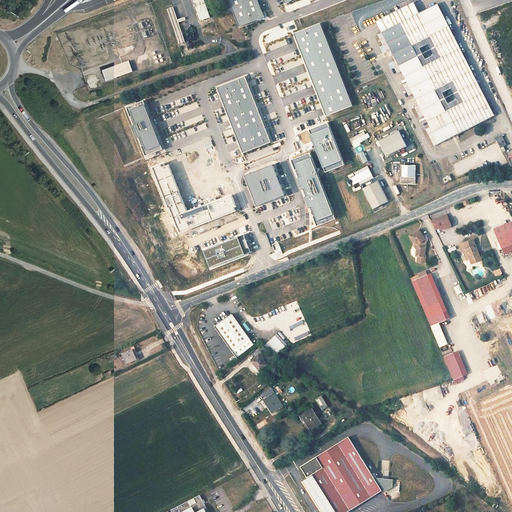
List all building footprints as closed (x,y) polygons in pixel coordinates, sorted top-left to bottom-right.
[(209,18),(202,0),(193,0),(190,1),(197,23),(209,18)] [(228,0),(240,27),(265,17),(258,0),(228,0)] [(380,33),(418,14),(416,9),(412,2),(375,21),(378,28),(380,33)] [(493,117),(437,5),(418,14),(380,33),(377,35),(413,108),(411,109),(417,121),(420,119),(434,147),(493,117)] [(173,8),(167,11),(173,31),(180,28),(173,8)] [(321,23),(294,33),(326,116),(353,106),(321,23)] [(107,82),(134,72),(130,62),(104,71),(107,82)] [(217,87),(243,153),(272,142),(246,76),(217,87)] [(141,147),(145,156),(163,149),(144,101),(125,108),(129,118),(132,117),(135,125),(133,126),(137,138),(140,137),(143,146),(141,147)] [(328,122),(309,130),(326,172),(345,165),(328,122)] [(406,145),(398,130),(378,141),(386,156),(406,145)] [(364,151),(360,143),(370,138),(367,131),(350,139),(354,147),(352,148),(355,155),(364,151)] [(494,153),(498,165),(506,162),(502,150),(494,153)] [(365,151),(360,153),(364,163),(369,161),(365,151)] [(481,153),(483,162),(490,161),(488,152),(481,153)] [(333,213),(311,159),(295,165),(301,179),(298,180),(302,190),(305,189),(308,197),(306,199),(309,207),(311,206),(317,219),(333,213)] [(167,222),(172,235),(236,212),(234,207),(237,206),(227,181),(222,181),(225,188),(199,198),(197,193),(182,198),(167,160),(152,166),(160,187),(161,187),(166,201),(169,208),(170,208),(175,219),(167,222)] [(415,183),(415,165),(400,165),(400,183),(415,183)] [(273,166),(247,176),(258,206),(285,196),(273,166)] [(372,177),(368,168),(349,176),(353,186),(372,177)] [(452,178),(449,173),(441,177),(444,182),(452,178)] [(389,201),(378,181),(362,189),(373,209),(389,201)] [(447,214),(431,221),(435,230),(440,227),(441,230),(452,226),(447,214)] [(511,221),(493,228),(501,247),(511,242),(511,221)] [(415,242),(418,247),(418,246),(418,252),(420,252),(425,253),(426,243),(426,241),(426,240),(425,238),(426,237),(419,228),(411,235),(415,242)] [(244,235),(204,249),(211,267),(251,251),(244,235)] [(461,252),(466,261),(471,258),(480,254),(473,238),(458,245),(456,246),(459,253),(461,252)] [(480,254),(471,258),(473,262),(482,258),(480,254)] [(494,271),(496,276),(503,273),(501,268),(494,271)] [(414,288),(423,309),(439,303),(428,275),(411,281),(414,288)] [(458,295),(464,292),(460,284),(455,287),(458,295)] [(427,319),(436,339),(441,337),(433,317),(427,319)] [(248,340),(235,319),(218,330),(231,351),(236,359),(252,346),(248,340)] [(280,331),(267,344),(277,354),(288,344),(284,339),(286,338),(280,331)] [(128,363),(138,358),(133,348),(123,353),(128,363)] [(258,350),(253,353),(256,357),(251,361),(258,371),(266,365),(258,355),(260,353),(258,350)] [(458,350),(444,356),(452,376),(466,370),(458,350)] [(282,405),(271,387),(261,394),(268,405),(267,405),(271,411),(282,405)] [(318,398),(313,401),(320,413),(325,409),(318,398)] [(318,426),(309,411),(297,418),(301,424),(302,423),(307,432),(318,426)] [(355,511),(385,493),(350,441),(304,471),(311,481),(315,478),(337,511),(355,511)] [(189,499),(171,508),(173,511),(206,511),(205,509),(208,508),(201,493),(194,497),(197,501),(192,504),(189,499)]
